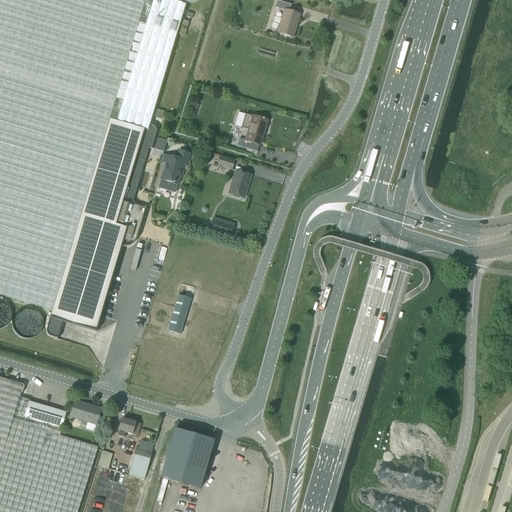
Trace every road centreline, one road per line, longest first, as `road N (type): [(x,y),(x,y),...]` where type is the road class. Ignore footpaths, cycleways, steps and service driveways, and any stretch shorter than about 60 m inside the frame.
road 1 (unclassified): [(384,0),(349,103),(290,192),(221,376),(234,422)]
road 2 (primary): [(359,221),(288,511)]
road 3 (primary): [(317,511),(395,232)]
road 4 (unclassified): [(480,251),(465,438),(443,511)]
road 5 (unclassified): [(234,422),(189,418),(0,361)]
road 6 (primary): [(425,0),(364,203)]
road 7 (unclassified): [(246,417),(262,388),(303,234)]
road 8 (unknown): [(101,392),(148,210)]
road 9 (primary): [(411,176),(463,0)]
